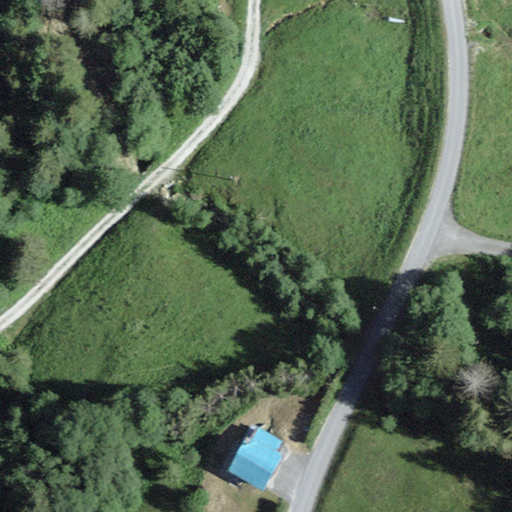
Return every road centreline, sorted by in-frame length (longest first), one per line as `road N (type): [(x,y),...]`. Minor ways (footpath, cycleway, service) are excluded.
road 1 (unclassified): [(451,0),(458,89),(446,177),(301,511)]
road 2 (track): [(0,321),(226,104),(248,65),(253,0)]
